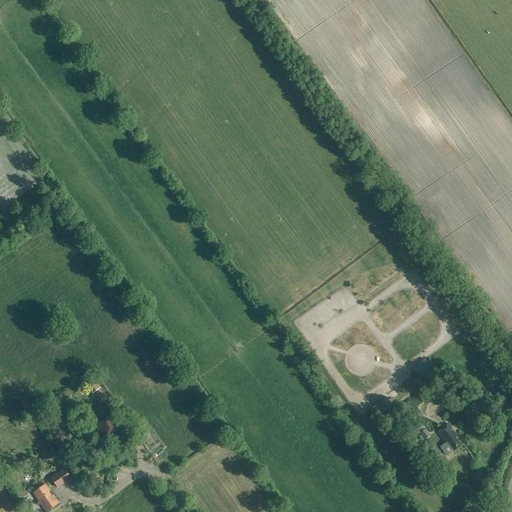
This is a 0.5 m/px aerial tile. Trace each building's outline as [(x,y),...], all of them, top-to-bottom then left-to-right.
[(424,380),(435,371),(425,359),(414,367),(424,380)] [(91,378),(90,377),(89,376),(82,380),(92,395),(101,389),(92,377),(91,378)] [(104,438),(120,427),(109,413),(111,411),(105,403),(100,407),(99,407),(93,412),(88,415),(104,438)] [(463,414),(471,423),(478,418),(470,408),(463,414)] [(425,439),(430,435),(419,422),(409,430),(415,437),(419,433),(425,439)] [(463,446),(474,440),(465,423),(454,428),(463,446)] [(462,446),(455,437),(457,436),(449,424),(438,432),(446,444),(440,447),(446,455),(453,450),(454,451),(462,446)] [(64,444),(57,435),(53,438),(61,448),(64,444)] [(411,461),(402,465),(407,473),(415,469),(411,461)] [(50,479),(58,489),(71,480),(64,470),(50,479)] [(46,511),(59,503),(45,484),(33,493),(46,511)]
